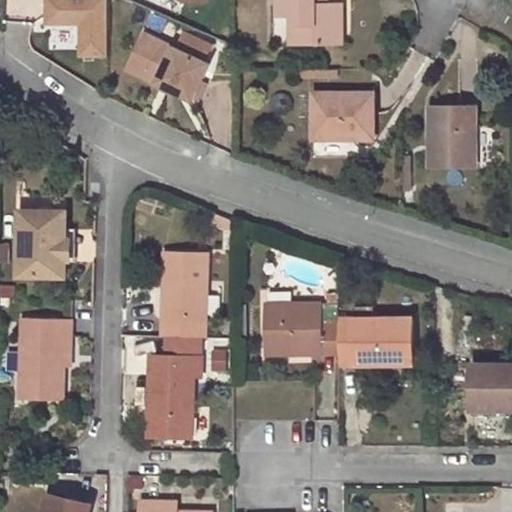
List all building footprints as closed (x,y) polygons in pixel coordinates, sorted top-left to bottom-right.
[(47,0),(48,25),(81,24),(81,57),(112,56),(111,0),(47,0)] [(278,0),(278,15),(293,15),(293,44),(341,44),(341,5),(327,5),(326,0),(278,0)] [(511,0),(499,0),(496,6),(509,13),(511,7),(511,0)] [(496,6),(492,13),(504,21),(509,13),(496,6)] [(210,65),(145,34),(131,63),(159,76),(156,82),(192,99),(210,65)] [(159,76),(131,63),(128,68),(156,82),(159,76)] [(372,94),(314,94),(314,139),(373,138),(372,94)] [(475,108),(431,108),(430,166),(475,166),(475,108)] [(411,156),(403,156),(403,173),(411,173),(411,156)] [(411,173),(403,173),(403,190),(411,190),(411,173)] [(67,211),(22,210),(21,275),(66,277),(67,262),(67,229),(67,211)] [(77,262),(77,229),(67,229),(67,262),(77,262)] [(168,337),(194,338),(201,338),(205,339),(207,255),(166,253),(165,299),(170,299),(169,326),(164,326),(164,337),(168,337)] [(322,306),(266,306),(266,354),(339,354),(339,322),(323,322),(322,306)] [(72,321),(24,319),(22,399),(64,400),(65,365),(66,337),(72,337),(72,321)] [(412,319),(339,320),(339,322),(339,354),(339,364),(413,364),(412,319)] [(194,338),(168,337),(167,358),(151,358),(150,436),(193,438),(194,377),(202,377),(202,359),(200,359),(193,359),(194,338)] [(8,348),(9,370),(20,370),(20,348),(8,348)] [(511,365),(473,366),(473,411),(511,409),(511,365)] [(90,511),(93,505),(51,495),(46,511),(90,511)] [(175,511),(176,504),(140,503),(140,511),(175,511)]
